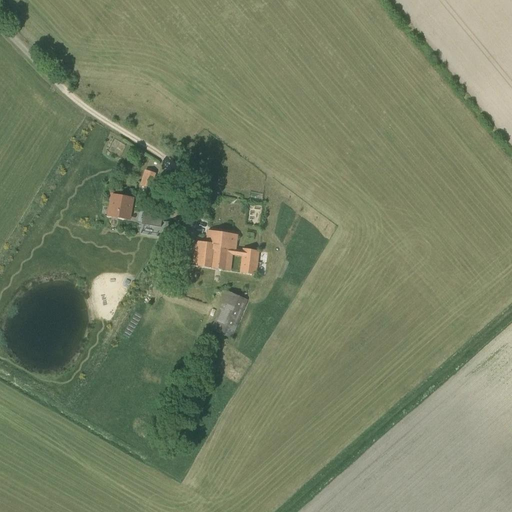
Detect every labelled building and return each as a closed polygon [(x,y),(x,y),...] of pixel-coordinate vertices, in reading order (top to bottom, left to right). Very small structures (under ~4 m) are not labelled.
[(151,189),(156,173),(145,170),(140,185),(151,189)] [(130,213),(133,199),(112,196),(111,202),(112,203),(110,216),(125,219),(126,213),(130,213)] [(144,210),(141,222),(160,227),(163,215),(144,210)] [(173,239),(174,231),(171,230),(173,223),(165,222),(162,239),(168,240),(169,239),(173,239)] [(236,249),(238,236),(208,232),(206,244),(188,241),(186,252),(195,253),(193,266),(230,270),(232,255),(242,256),(240,273),(256,275),(260,251),(242,248),(242,250),(236,249)] [(245,308),(247,302),(221,302),(210,329),(224,335),(235,335),(245,309),(245,308)]
